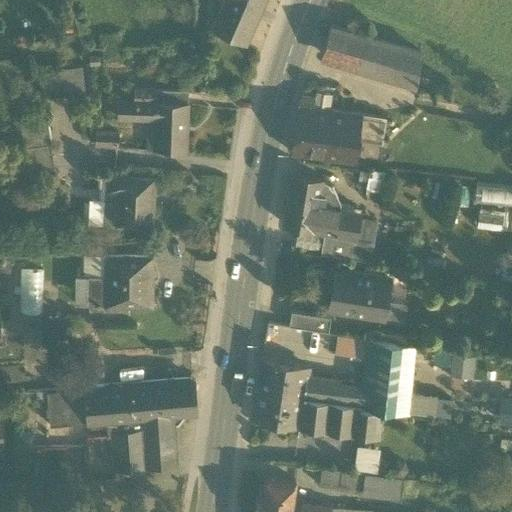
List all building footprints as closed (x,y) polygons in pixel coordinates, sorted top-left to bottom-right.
[(218,29),(245,41),(254,20),(253,19),(261,0),(227,0),(224,9),(226,10),(218,29)] [(417,82),(421,52),(330,25),(321,54),(417,82)] [(101,48),(121,45),(119,33),(99,36),(101,48)] [(101,48),(103,63),(123,60),(121,45),(101,48)] [(451,56),(421,52),(417,82),(447,87),(451,56)] [(417,82),(321,54),(319,59),(416,88),(417,82)] [(0,81),(30,77),(26,55),(0,59),(0,81)] [(42,70),(44,96),(84,92),(81,65),(42,70)] [(156,88),(156,102),(188,102),(189,85),(156,84),(156,88)] [(134,87),(134,101),(156,102),(156,88),(134,87)] [(302,94),(298,104),(329,108),(330,108),(332,93),(316,91),(315,96),(302,94)] [(118,117),(127,117),(128,101),(118,101),(118,117)] [(134,101),(128,101),(127,117),(156,118),(156,102),(134,101)] [(156,149),(187,150),(188,103),(188,102),(156,102),(156,118),(156,149)] [(291,153),(322,157),(329,108),(298,104),(291,153)] [(330,108),(329,108),(322,157),(355,161),(359,139),(360,130),(383,133),(386,117),(330,108)] [(18,118),(23,146),(50,142),(46,114),(18,118)] [(360,130),(359,139),(382,142),(383,133),(360,130)] [(95,144),(118,146),(119,133),(95,132),(95,144)] [(54,169),(50,142),(23,146),(27,173),(54,169)] [(108,174),(107,190),(117,190),(116,224),(152,226),(154,177),(108,174)] [(355,237),(359,219),(338,215),(340,209),(341,203),(332,185),(321,180),(293,175),(284,224),(298,227),(326,232),(355,237)] [(367,176),(365,189),(382,191),(383,178),(367,176)] [(511,185),(476,181),(474,200),(511,204),(511,185)] [(105,224),(116,224),(117,190),(107,190),(107,199),(92,198),(88,201),(87,222),(105,223),(105,224)] [(360,212),(340,209),(338,215),(359,219),(360,212)] [(504,214),(479,211),(477,227),(502,230),(504,214)] [(323,253),(358,259),(360,246),(370,248),(375,222),(359,219),(355,237),(326,232),(323,251),(323,253)] [(326,232),(298,227),(294,245),(323,251),(326,232)] [(360,246),(358,259),(368,261),(370,248),(360,246)] [(106,275),(106,254),(83,254),(83,275),(76,275),(77,282),(86,282),(89,279),(89,275),(106,275)] [(106,254),(106,275),(105,303),(151,304),(152,282),(148,282),(148,254),(106,254)] [(511,261),(503,261),(500,277),(511,279),(511,261)] [(330,307),(384,315),(386,298),(389,276),(336,268),(330,307)] [(76,303),(105,303),(106,275),(89,275),(89,279),(86,282),(77,282),(76,303)] [(407,301),(386,298),(384,315),(405,318),(407,301)] [(288,325),(329,332),(331,316),(290,310),(288,325)] [(44,325),(48,344),(62,342),(58,315),(48,316),(44,325)] [(337,350),(366,354),(369,337),(339,333),(337,350)] [(364,370),(410,377),(414,344),(369,337),(366,354),(364,370)] [(452,349),(435,347),(433,363),(449,365),(452,349)] [(475,356),(452,353),(449,375),(472,378),(475,356)] [(68,362),(68,388),(104,385),(103,360),(68,362)] [(260,360),(256,389),(305,397),(308,376),(309,367),(260,360)] [(406,412),(407,411),(409,393),(410,377),(364,370),(362,387),(360,404),(360,407),(383,409),(406,412)] [(305,397),(346,402),(348,386),(344,385),(344,383),(340,382),(340,380),(308,376),(305,397)] [(121,431),(141,429),(140,417),(174,414),(183,413),(196,412),(193,379),(85,389),(88,421),(106,420),(120,418),(121,431)] [(362,387),(348,386),(346,402),(360,404),(362,387)] [(37,409),(46,409),(46,388),(37,388),(37,409)] [(47,392),(50,425),(88,421),(85,389),(47,392)] [(300,426),(301,419),(305,397),(256,389),(252,417),(300,426)] [(436,396),(409,393),(407,411),(434,414),(436,396)] [(511,395),(500,394),(497,422),(511,422),(511,395)] [(452,398),(436,396),(434,414),(450,417),(452,398)] [(346,402),(305,397),(301,419),(378,429),(380,412),(382,412),(383,409),(360,407),(360,404),(346,402)] [(183,413),(174,414),(174,423),(177,422),(183,416),(183,413)] [(177,463),(174,423),(174,414),(140,417),(141,429),(144,465),(177,463)] [(113,435),(115,468),(144,466),(144,465),(141,429),(121,431),(120,418),(106,420),(108,436),(113,435)] [(377,436),(378,429),(301,419),(300,426),(377,436)] [(359,446),(356,469),(375,472),(378,448),(359,446)] [(394,475),(402,476),(407,470),(404,462),(396,461),(391,467),(394,475)] [(324,486),(362,491),(364,473),(326,469),(324,486)] [(257,495),(255,510),(270,511),(301,511),(302,510),(291,508),(295,482),(266,478),(264,496),(257,495)] [(404,502),(422,504),(424,487),(405,485),(404,502)] [(302,510),(301,511),(330,511),(331,507),(303,503),(302,510)]
